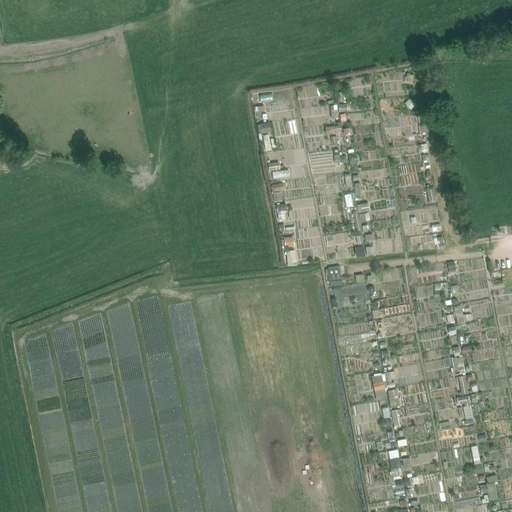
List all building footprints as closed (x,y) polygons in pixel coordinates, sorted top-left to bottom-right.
[(412,100),(407,105),(411,109),(416,104),(412,100)] [(264,132),(274,130),(272,121),(262,124),(264,132)] [(276,163),(268,164),(269,171),(277,170),(276,163)] [(281,184),(273,185),(274,192),(281,191),(281,184)] [(434,188),(427,190),(429,202),(436,201),(434,188)] [(286,236),(287,245),(297,244),(296,235),(286,236)] [(373,245),(357,247),(359,256),(374,254),(373,245)] [(340,268),(328,269),(330,281),(341,280),(340,268)] [(463,304),(455,306),(460,323),(468,320),(463,304)] [(374,374),(378,399),(389,398),(387,380),(399,379),(398,371),(374,374)] [(468,395),(458,397),(459,404),(464,403),(467,419),(473,417),(468,395)] [(401,398),(389,400),(391,408),(402,406),(401,398)] [(402,408),(392,410),(397,427),(406,424),(402,408)] [(490,483),(491,500),(500,499),(499,482),(490,483)]
